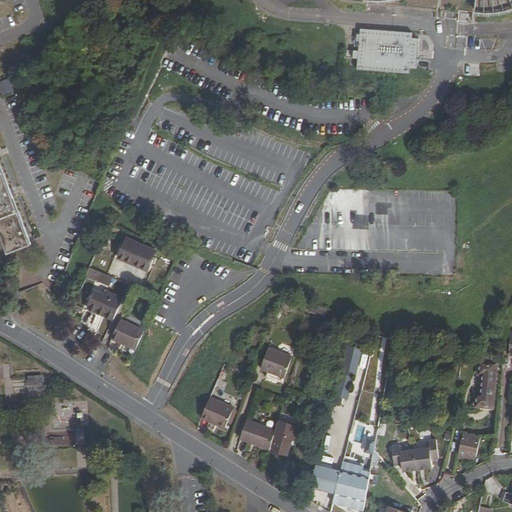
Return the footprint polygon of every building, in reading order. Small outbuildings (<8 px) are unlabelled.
[(511,0),(369,0),(370,3),(382,4),(394,3),(405,0),(481,0),(480,14),(493,15),(508,13),(511,12),(511,0)] [(417,36),(364,32),(363,54),(358,54),(357,62),(362,62),(361,73),(414,77),(414,72),(420,72),(421,62),(417,61),(418,52),(422,52),(422,42),(416,41),(417,36)] [(0,80),(0,83),(2,94),(15,91),(12,78),(0,80)] [(0,163),(0,225),(11,255),(33,246),(0,163)] [(150,272),(158,252),(128,240),(119,260),(150,272)] [(91,267),(88,276),(110,285),(114,275),(91,267)] [(104,298),(104,296),(95,292),(88,309),(99,313),(101,310),(99,309),(104,298)] [(104,298),(121,305),(123,300),(106,293),(104,296),(104,298)] [(116,317),(121,305),(104,298),(99,309),(101,310),(116,317)] [(115,320),(116,317),(101,310),(99,313),(115,320)] [(122,321),(114,339),(139,350),(146,331),(122,321)] [(286,379),(293,356),(269,349),(262,370),(286,379)] [(348,360),(361,361),(362,351),(348,350),(348,360)] [(492,408),(497,365),(481,363),(480,375),(484,375),(482,395),(478,395),(476,406),(492,408)] [(30,393),(46,393),(45,374),(29,375),(30,393)] [(342,408),(344,398),(350,399),(354,382),(339,379),(333,407),(342,408)] [(211,396),(202,418),(216,424),(218,422),(227,426),(235,408),(211,396)] [(248,422),(242,442),(270,452),(274,436),(276,431),(248,422)] [(386,435),(388,423),(382,422),(380,434),(386,435)] [(290,448),(294,449),(299,430),(278,423),(276,431),(274,436),(276,436),(272,452),(287,456),(290,448)] [(464,435),(459,457),(469,459),(470,455),(477,457),(482,436),(464,435)] [(399,448),(392,450),(395,468),(402,466),(403,475),(433,469),(431,462),(439,460),(435,441),(428,443),(429,449),(400,455),(399,448)] [(316,465),(314,476),(332,480),(334,470),(316,465)] [(347,501),(364,506),(370,474),(361,473),(361,471),(342,465),(335,495),(347,499),(347,501)]
